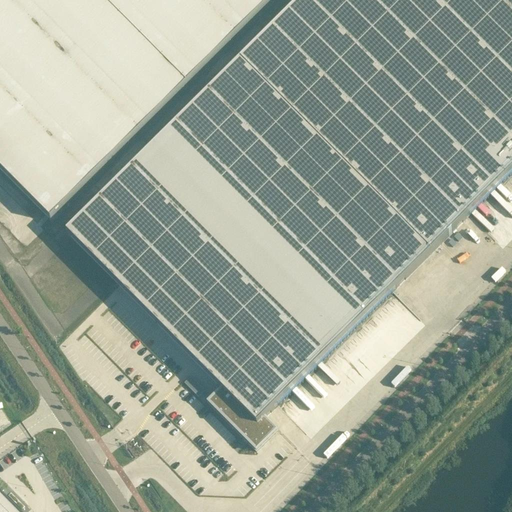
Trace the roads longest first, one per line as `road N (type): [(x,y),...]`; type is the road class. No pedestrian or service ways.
road 1 (unclassified): [(313,511),(511,304)]
road 2 (unclassified): [(0,320),(124,511)]
road 3 (unknown): [(57,405),(15,446),(55,511)]
